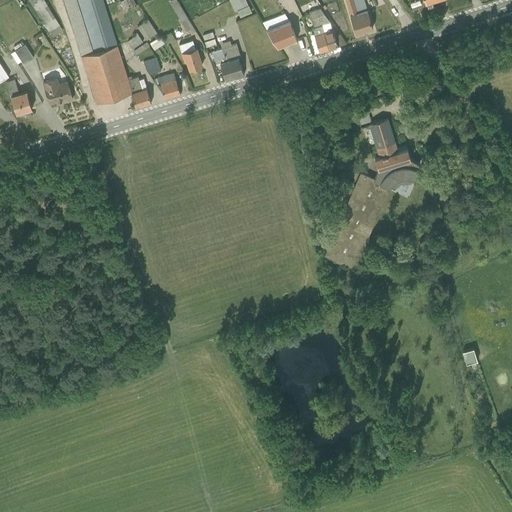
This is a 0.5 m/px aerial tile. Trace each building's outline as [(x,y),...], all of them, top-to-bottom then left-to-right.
[(29,0),(52,36),(62,30),(44,0),(29,0)] [(136,107),(151,102),(143,77),(139,79),(138,75),(128,78),(103,0),(64,0),(96,103),(131,92),(136,107)] [(119,0),(126,11),(136,5),(133,0),(119,0)] [(170,0),(169,1),(186,31),(190,28),(191,29),(194,28),(176,0),(170,0)] [(241,15),(251,11),(245,0),(229,0),(234,10),(238,9),(241,15)] [(344,0),(355,31),(372,26),(363,0),(353,0),(344,0)] [(328,47),(337,44),(330,20),(320,6),(316,8),(328,47)] [(328,47),(316,8),(308,10),(313,25),(311,26),(314,32),(308,34),(311,45),(317,43),(319,50),(328,47)] [(277,45),(296,38),(289,19),(284,12),(262,21),(277,45)] [(146,39),(157,32),(148,18),(137,25),(146,39)] [(306,30),(299,32),(304,51),(312,49),(306,30)] [(132,48),(142,41),(137,31),(134,33),(135,35),(127,40),(132,48)] [(175,38),(170,31),(163,36),(167,43),(175,38)] [(154,49),(164,42),(160,35),(149,42),(154,49)] [(188,69),(202,65),(197,46),(195,47),(192,39),(179,43),(184,61),(186,60),(188,69)] [(234,76),(244,73),(238,56),(240,55),(236,42),(231,44),(230,39),(220,42),(224,54),(228,59),(234,76)] [(136,54),(149,45),(146,41),(133,50),(136,54)] [(23,63),(33,56),(24,43),(15,50),(23,63)] [(149,73),(161,69),(156,56),(143,61),(145,68),(149,73)] [(234,76),(228,59),(219,62),(225,79),(234,76)] [(165,97),(180,93),(173,71),(154,77),(155,82),(160,81),(165,97)] [(56,104),(73,99),(67,79),(59,82),(57,76),(42,80),(49,103),(56,101),(56,104)] [(16,112),(32,107),(26,89),(18,91),(14,78),(6,80),(16,112)] [(361,122),(370,119),(367,109),(357,113),(361,122)] [(420,160),(410,156),(405,142),(397,144),(388,116),(368,122),(378,154),(374,155),(378,166),(374,176),(365,172),(366,169),(361,167),(323,253),(354,265),(390,183),(393,185),(396,183),(398,181),(401,180),(403,179),(406,179),(410,180),(411,175),(413,176),(420,160)] [(467,362),(477,359),(473,346),(462,350),(467,362)]
